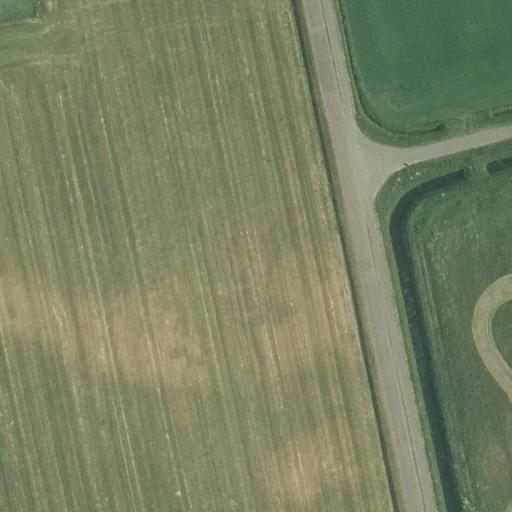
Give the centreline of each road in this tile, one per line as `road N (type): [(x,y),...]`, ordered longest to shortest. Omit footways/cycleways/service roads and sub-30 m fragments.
road 1 (unclassified): [(415,511),(309,0)]
road 2 (track): [(511,134),(347,178)]
